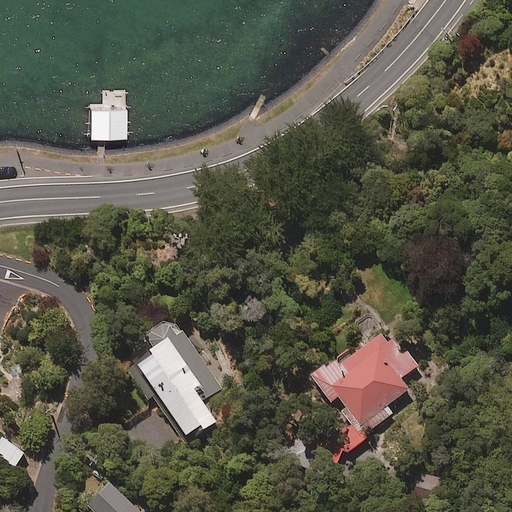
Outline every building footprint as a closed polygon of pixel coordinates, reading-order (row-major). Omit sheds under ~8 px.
[(124,104),(87,104),(88,141),(126,140),(124,104)] [(221,390),(173,324),(127,358),(139,374),(188,441),(214,421),(202,404),(221,390)] [(345,363),(317,383),(351,431),(339,439),(351,457),(421,408),(401,379),(407,374),(384,341),(347,367),(345,363)] [(29,457),(5,438),(0,444),(0,455),(18,470),(29,457)] [(134,511),(111,490),(90,511),(134,511)]
